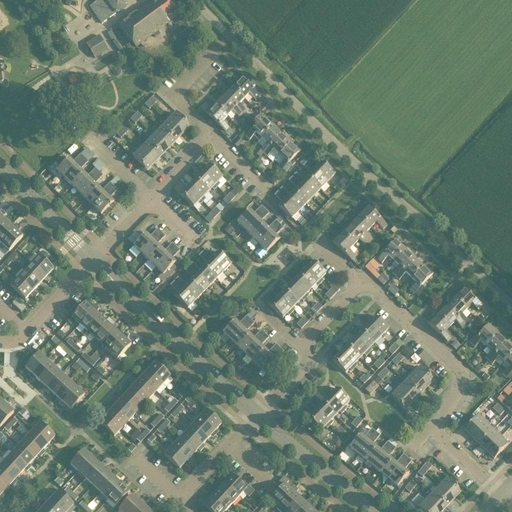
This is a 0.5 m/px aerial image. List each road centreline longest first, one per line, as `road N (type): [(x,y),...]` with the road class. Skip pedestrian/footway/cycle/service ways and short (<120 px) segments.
road 1 (residential): [(511,306),(193,0)]
road 2 (tertiary): [(91,261),(257,416)]
road 3 (residential): [(434,430),(460,372),(362,281)]
road 4 (tertiary): [(257,416),(371,511)]
road 5 (tertiary): [(0,165),(91,261)]
